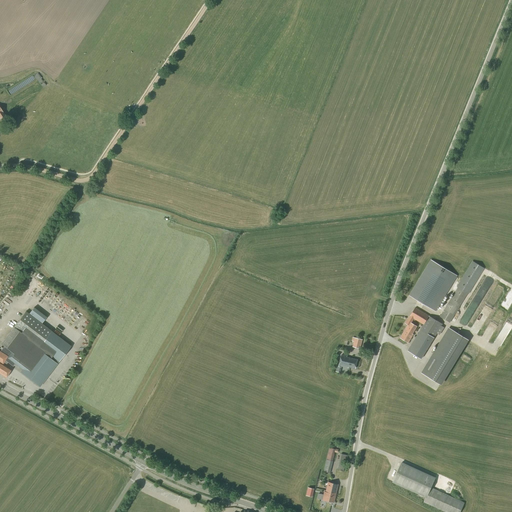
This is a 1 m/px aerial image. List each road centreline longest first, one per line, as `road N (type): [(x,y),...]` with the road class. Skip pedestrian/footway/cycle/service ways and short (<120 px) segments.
road 1 (unclassified): [(344,511),(374,355),(511,1)]
road 2 (unclassified): [(0,162),(83,184),(209,0)]
road 3 (tertiary): [(143,462),(0,383)]
road 4 (tertiary): [(271,511),(143,462)]
